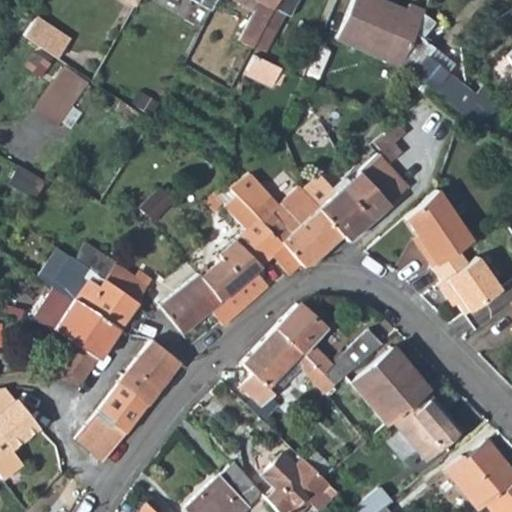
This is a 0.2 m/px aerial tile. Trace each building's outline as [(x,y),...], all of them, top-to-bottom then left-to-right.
[(189,0),(208,11),(213,0),(189,0)] [(258,1),(255,0),(236,0),(253,9),(258,1)] [(237,39),(250,46),(261,26),(271,31),(281,14),(287,16),(295,0),(255,0),(258,1),(253,9),(237,39)] [(351,0),(335,34),(398,63),(420,12),(423,6),(408,0),(407,0),(406,6),(392,0),(351,0)] [(433,18),(420,12),(398,63),(448,104),(462,88),(445,73),(452,65),(425,37),(433,18)] [(59,32),(34,17),(23,33),(49,49),(59,32)] [(59,32),(49,49),(58,54),(68,38),(59,32)] [(257,57),(248,76),(276,89),(284,69),(257,57)] [(104,93),(65,62),(33,105),(87,146),(95,135),(80,124),(104,93)] [(471,96),(462,88),(448,104),(454,109),(473,125),(497,108),(481,84),(471,96)] [(386,141),(315,207),(340,234),(345,239),(416,174),(386,141)] [(0,190),(28,205),(40,183),(0,161),(0,190)] [(247,174),(228,186),(272,232),(299,262),(302,267),(340,234),(315,207),(296,185),(274,204),(247,174)] [(267,254),(286,273),(299,262),(272,232),(228,186),(224,182),(205,204),(213,213),(220,205),(245,230),(233,239),(257,264),(267,254)] [(419,249),(430,266),(468,239),(436,192),(402,215),(423,246),(419,249)] [(162,193),(143,208),(154,220),(173,205),(162,193)] [(220,258),(198,275),(215,298),(207,307),(218,322),(220,325),(230,316),(266,285),(252,269),(257,264),(233,239),(216,253),(220,258)] [(83,243),(72,257),(77,261),(141,303),(147,285),(83,243)] [(124,330),(141,303),(77,261),(72,257),(59,248),(39,277),(56,286),(52,291),(70,301),(124,330)] [(453,300),(461,311),(496,287),(474,254),(434,281),(444,297),(448,294),(453,300)] [(180,331),(207,307),(215,298),(198,275),(196,272),(159,303),(180,331)] [(52,291),(41,284),(24,311),(11,306),(7,315),(52,327),(70,301),(52,291)] [(449,303),(453,300),(448,294),(444,297),(449,303)] [(105,361),(124,330),(70,301),(52,327),(78,345),(105,361)] [(271,326),(313,366),(320,374),(332,385),(379,342),(363,331),(329,365),(308,341),(321,327),(294,303),(271,326)] [(309,380),(322,392),(332,385),(320,374),(313,366),(271,326),(237,361),(249,372),(239,383),(259,404),(270,393),(265,387),(288,361),(297,369),(302,373),(297,378),(304,385),(309,380)] [(115,382),(144,404),(177,361),(149,338),(113,381),(115,382)] [(78,345),(57,376),(83,386),(105,361),(78,345)] [(349,381),(384,422),(389,418),(409,401),(420,393),(400,368),(405,364),(390,347),(349,381)] [(273,396),(297,369),(288,361),(265,387),(270,393),(273,396)] [(425,389),(405,364),(400,368),(420,393),(425,389)] [(144,404),(115,382),(71,437),(100,460),(144,404)] [(0,480),(3,485),(23,470),(11,454),(39,432),(16,402),(15,404),(5,392),(0,392),(0,480)] [(414,407),(409,401),(389,418),(422,459),(453,434),(438,416),(443,412),(429,396),(414,407)] [(457,430),(443,412),(438,416),(453,434),(457,430)] [(442,468),(475,509),(483,502),(511,477),(511,473),(484,440),(461,457),(459,454),(442,468)] [(277,483),(264,496),(272,506),(277,511),(296,511),(306,503),(314,511),(323,502),(316,493),(325,484),(319,476),(301,458),(294,465),(281,454),(265,472),(277,483)] [(266,511),(272,506),(264,496),(231,459),(182,505),(189,511),(266,511)] [(338,477),(330,467),(319,476),(325,484),(326,484),(336,496),(364,471),(357,462),(338,477)] [(364,471),(336,496),(348,511),(373,511),(382,505),(388,500),(364,471)] [(511,511),(511,477),(483,502),(490,511),(511,511)] [(153,511),(144,502),(137,511),(153,511)]
